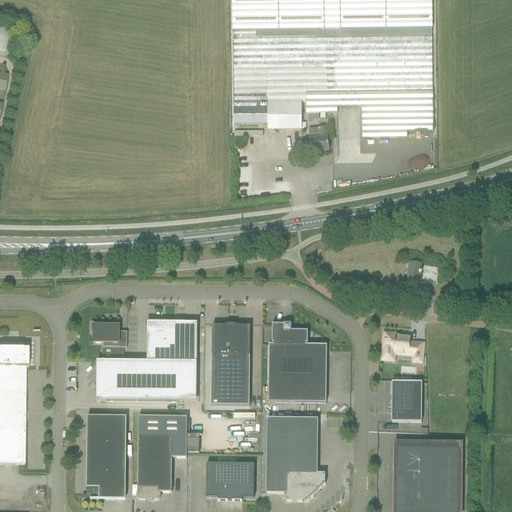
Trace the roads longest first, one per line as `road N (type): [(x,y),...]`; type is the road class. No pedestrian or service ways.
road 1 (primary): [(0,246),(205,237),(511,179)]
road 2 (unclassified): [(357,511),(360,342),(315,300),(290,292),(103,290),(54,315)]
road 3 (unclassified): [(54,315),(61,342),(61,511)]
road 4 (unknown): [(61,409),(195,409),(204,426),(244,425)]
road 5 (residential): [(381,312),(511,329)]
